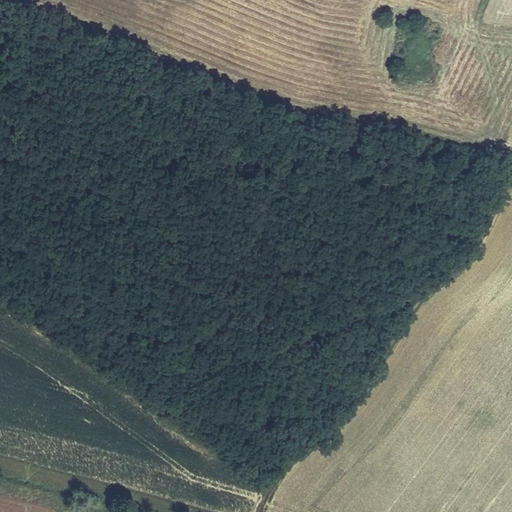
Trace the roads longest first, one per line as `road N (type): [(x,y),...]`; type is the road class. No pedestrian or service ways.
road 1 (track): [(511,146),(293,102),(8,0)]
road 2 (track): [(260,511),(278,472),(354,401),(424,296),(476,249),(511,183)]
road 3 (track): [(479,0),(474,30),(499,63),(489,139)]
